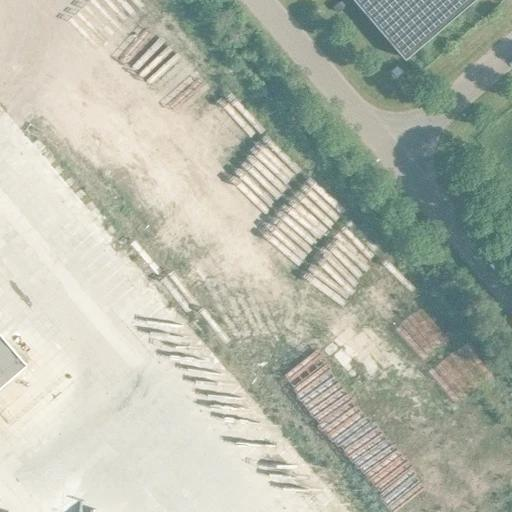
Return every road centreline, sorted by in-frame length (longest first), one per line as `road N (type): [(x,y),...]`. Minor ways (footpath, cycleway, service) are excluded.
road 1 (unknown): [(0,415),(97,342),(227,511)]
road 2 (unclassified): [(384,141),(511,290)]
road 3 (unclassified): [(263,0),(384,141)]
road 4 (unclassified): [(384,141),(511,32)]
road 5 (unclassified): [(0,219),(97,342)]
